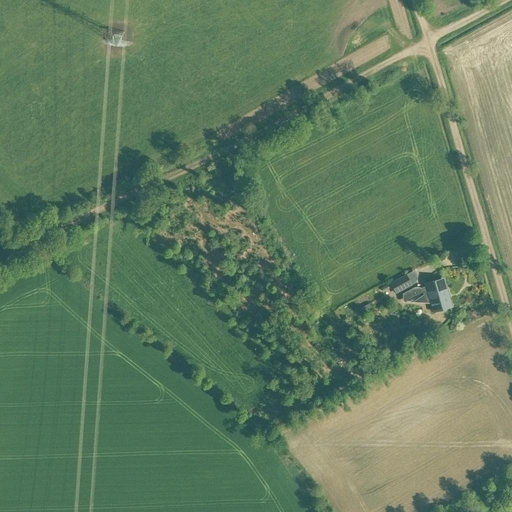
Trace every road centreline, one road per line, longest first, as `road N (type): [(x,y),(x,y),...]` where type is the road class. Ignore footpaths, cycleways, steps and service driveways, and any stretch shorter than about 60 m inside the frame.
road 1 (track): [(0,257),(220,153),(428,40)]
road 2 (track): [(428,40),(511,327)]
